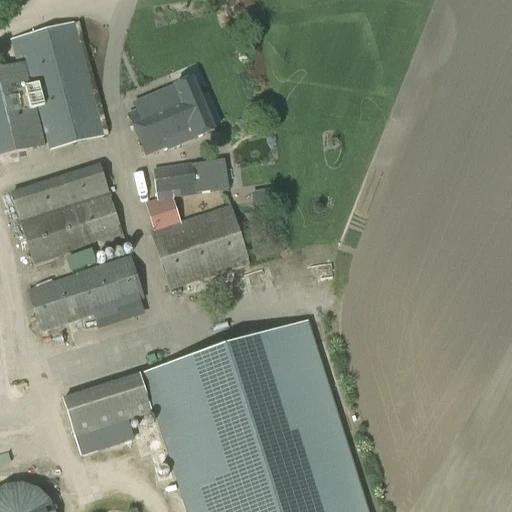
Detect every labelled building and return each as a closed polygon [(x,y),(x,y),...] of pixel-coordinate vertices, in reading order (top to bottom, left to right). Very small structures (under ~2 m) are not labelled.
[(103,137),(73,24),(10,41),(16,64),(23,63),(25,62),(48,151),(103,137)] [(0,157),(43,147),(23,63),(16,64),(0,68),(0,157)] [(194,142),(194,141),(216,131),(195,80),(161,94),(164,101),(130,116),(148,156),(183,141),(185,145),(194,142)] [(198,171),(197,165),(153,171),(157,205),(186,201),(185,198),(213,194),(210,169),(198,171)] [(9,195),(32,267),(91,248),(94,258),(125,247),(99,166),(9,195)] [(249,266),(230,208),(149,234),(168,293),(249,266)] [(69,275),(85,270),(84,268),(95,264),(91,252),(65,261),(69,275)] [(95,329),(143,313),(140,302),(143,301),(129,258),(26,292),(40,336),(91,319),(95,329)] [(366,511),(308,327),(143,380),(185,511),(366,511)] [(74,440),(152,416),(139,376),(62,401),(74,440)] [(0,489),(0,511),(49,511),(47,486),(0,489)]
